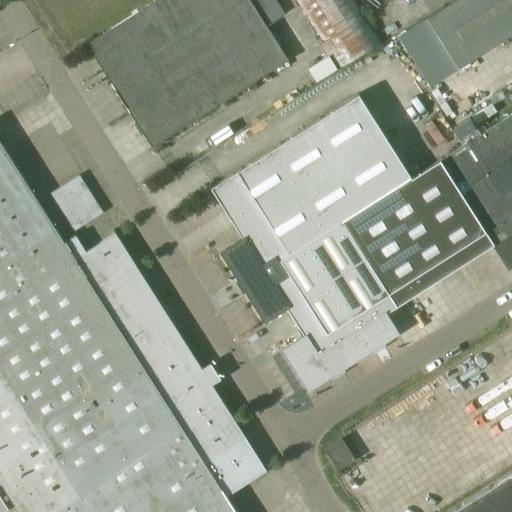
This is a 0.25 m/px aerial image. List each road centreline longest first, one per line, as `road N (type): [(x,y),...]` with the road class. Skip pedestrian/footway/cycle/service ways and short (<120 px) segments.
road 1 (unclassified): [(287,441),(6,0)]
road 2 (unclassified): [(287,441),(511,298)]
